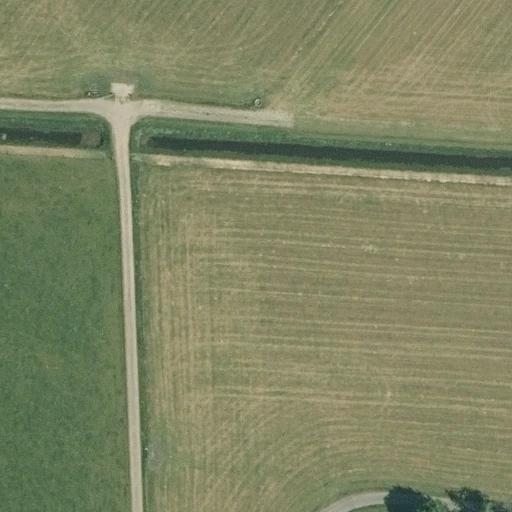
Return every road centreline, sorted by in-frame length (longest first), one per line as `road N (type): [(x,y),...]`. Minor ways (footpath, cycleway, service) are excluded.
road 1 (track): [(139,511),(120,109)]
road 2 (unclassified): [(346,511),(388,500),(477,511)]
